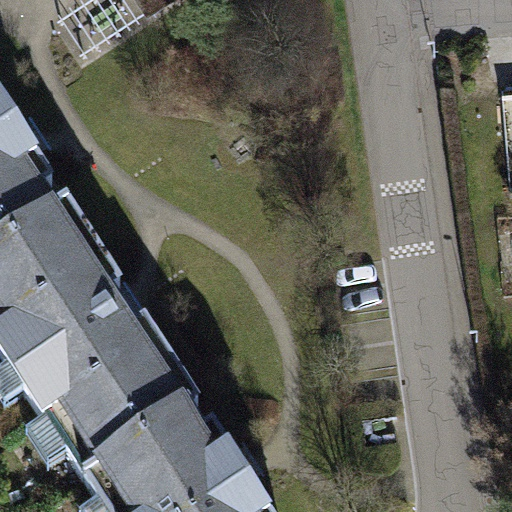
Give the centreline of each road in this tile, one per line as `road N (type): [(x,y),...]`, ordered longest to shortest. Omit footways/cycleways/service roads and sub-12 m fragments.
road 1 (residential): [(385,26),(444,511)]
road 2 (residential): [(385,26),(511,16)]
